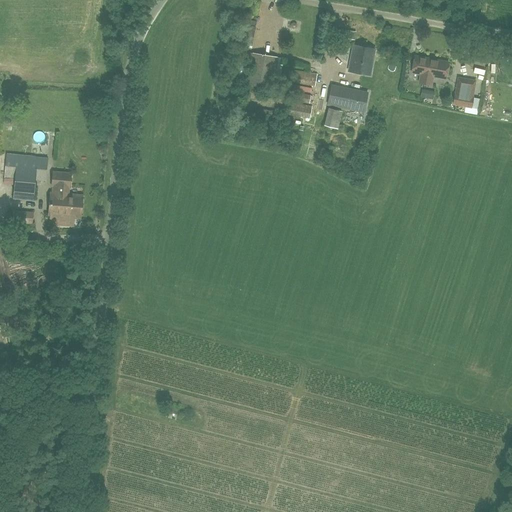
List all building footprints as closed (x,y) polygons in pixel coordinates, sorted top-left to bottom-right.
[(353,46),(348,72),(370,76),(375,50),(353,46)] [(276,58),(252,54),(238,52),(235,74),(240,75),(242,61),(251,62),(247,86),(271,90),(276,58)] [(419,84),(423,85),(428,60),(415,57),(412,74),(421,75),(419,84)] [(428,60),(423,85),(431,86),(433,78),(445,80),(448,64),(428,60)] [(298,80),(318,83),(319,75),(300,71),(298,80)] [(473,97),(463,95),(466,78),(458,77),(453,104),(471,108),(472,100),(473,97)] [(327,105),(363,112),(367,94),(331,86),(327,105)] [(425,89),(423,96),(433,99),(435,92),(425,89)] [(309,120),(312,107),(289,103),(287,116),(309,120)] [(338,129),(341,112),(327,109),(324,126),(338,129)] [(45,182),(47,158),(6,154),(4,179),(14,180),(13,198),(33,200),(35,181),(45,182)] [(82,196),(67,195),(68,188),(69,188),(70,174),(52,172),(50,186),(52,187),(52,194),(50,193),(48,216),(80,219),(82,196)] [(33,214),(13,212),(12,222),(32,224),(33,214)] [(179,409),(166,406),(164,415),(177,419),(179,409)]
